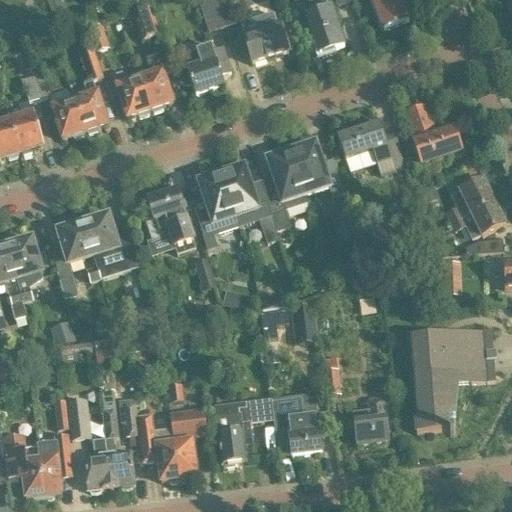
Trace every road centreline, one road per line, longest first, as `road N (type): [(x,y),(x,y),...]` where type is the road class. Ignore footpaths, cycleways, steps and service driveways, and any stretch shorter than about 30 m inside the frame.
road 1 (residential): [(0,205),(466,49)]
road 2 (residential): [(186,511),(511,470)]
